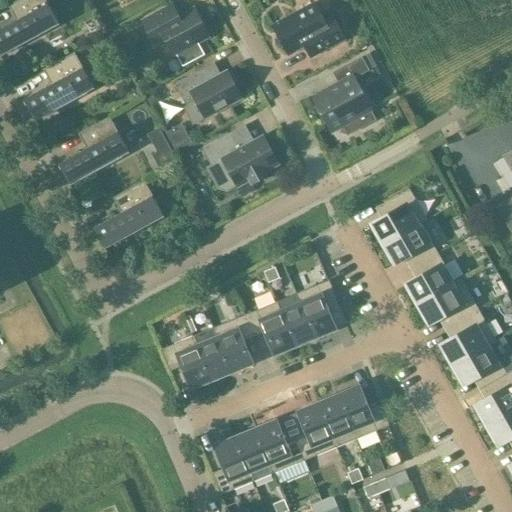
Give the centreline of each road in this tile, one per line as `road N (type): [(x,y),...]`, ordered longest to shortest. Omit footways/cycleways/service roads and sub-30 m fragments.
road 1 (residential): [(104,304),(329,182)]
road 2 (residential): [(406,332),(190,422)]
road 3 (residential): [(104,304),(0,113)]
road 4 (residential): [(511,84),(329,182)]
road 5 (residential): [(406,332),(508,511)]
road 6 (residential): [(229,0),(325,174)]
road 7 (residential): [(0,441),(102,390),(144,399),(167,431)]
